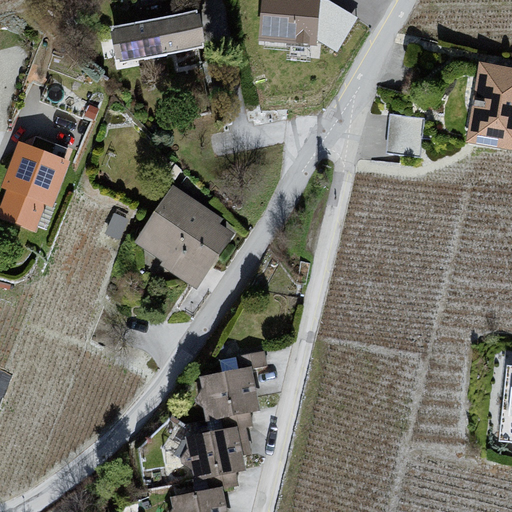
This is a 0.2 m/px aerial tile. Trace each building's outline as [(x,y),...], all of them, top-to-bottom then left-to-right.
[(321,0),(263,0),(260,40),(318,46),(321,0)] [(121,63),(204,48),(203,46),(197,13),(193,14),(114,29),(121,63)] [(445,54),(416,48),(412,65),(441,72),(445,54)] [(511,73),(484,69),(473,138),(511,144),(511,73)] [(82,118),(82,117),(93,88),(52,72),(46,88),(40,102),(82,118)] [(391,154),(400,155),(421,158),(428,158),(430,138),(423,138),(425,118),(395,115),(395,116),(391,154)] [(61,164),(67,150),(39,139),(33,154),(22,149),(8,186),(14,187),(3,214),(32,225),(43,199),(50,201),(64,165),(61,164)] [(196,283),(208,265),(227,237),(200,219),(204,213),(175,193),(148,233),(163,244),(155,255),(196,283)] [(209,408),(211,419),(222,417),(248,412),(256,410),(248,370),(266,366),(264,351),(236,357),(220,361),(223,375),(205,379),(206,388),(199,401),(209,408)] [(222,417),(211,419),(209,420),(212,435),(191,439),(192,448),(184,461),(197,470),(199,479),(208,477),(235,471),(242,470),(239,457),(246,455),(244,446),(247,446),(244,428),(252,426),(248,412),(222,417)] [(238,486),(235,471),(208,477),(199,479),(194,480),(197,495),(176,499),(178,508),(174,511),(223,511),(218,490),(238,486)]
